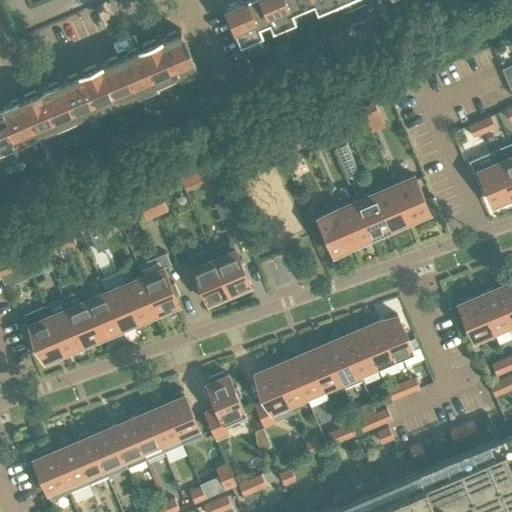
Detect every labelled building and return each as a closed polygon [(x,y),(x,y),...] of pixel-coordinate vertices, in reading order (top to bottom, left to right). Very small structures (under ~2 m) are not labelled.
[(239,0),(223,7),(224,9),(224,8),(238,41),(239,44),(273,30),(260,0),(239,0)] [(260,0),(273,30),(306,16),(299,0),(260,0)] [(299,0),(306,16),(339,2),(337,0),(299,0)] [(337,0),(339,2),(343,12),(369,0),(337,0)] [(358,22),(349,26),(350,27),(355,39),(363,35),(358,22)] [(160,37),(159,38),(176,79),(195,71),(193,66),(196,65),(193,59),(193,58),(183,35),(180,29),(160,38),(160,37)] [(328,36),(317,41),(322,53),(333,48),(328,36)] [(159,38),(139,46),(157,87),(176,79),(159,38)] [(138,47),(119,55),(137,96),(157,87),(139,46),(138,47)] [(100,63),(99,63),(117,104),(137,96),(119,55),(101,63),(100,63)] [(511,62),(501,67),(508,83),(509,85),(511,92),(511,62)] [(99,63),(79,72),(97,113),(117,104),(99,63)] [(78,73),(60,81),(77,121),(97,113),(79,72),(78,72),(78,73)] [(41,88),(40,88),(57,130),(77,121),(60,81),(41,88)] [(40,88),(20,97),(38,138),(57,130),(40,88)] [(19,98),(0,106),(18,147),(38,138),(20,97),(19,97),(19,98)] [(374,101),(361,106),(366,118),(379,112),(374,101)] [(0,106),(0,105),(0,154),(18,147),(0,106)] [(361,106),(348,112),(353,123),(366,118),(361,106)] [(490,115),(479,119),(483,131),(494,126),(490,115)] [(336,117),(323,122),(328,134),(341,128),(336,117)] [(479,119),(468,124),(472,135),(483,131),(479,119)] [(323,122),(311,128),(315,139),(328,134),(323,122)] [(305,130),(292,136),(296,147),(309,142),(305,130)] [(511,146),(510,142),(492,150),(492,151),(496,161),(511,195),(511,194),(510,192),(511,191),(511,146)] [(479,156),(473,159),(477,169),(491,203),(511,195),(496,161),(484,165),(479,156)] [(212,173),(192,179),(195,190),(215,184),(212,173)] [(414,173),(392,183),(408,219),(410,223),(426,216),(424,212),(429,210),(427,204),(428,204),(426,198),(425,199),(414,173)] [(392,183),(373,191),(389,227),(390,227),(392,231),(403,226),(401,222),(408,219),(392,183)] [(158,187),(147,191),(157,214),(168,209),(158,187)] [(147,191),(136,196),(145,218),(157,214),(147,191)] [(373,191),(355,199),(370,235),(371,235),(373,239),(384,234),(382,230),(389,227),(373,191)] [(227,196),(214,201),(228,235),(241,229),(227,196)] [(355,199),(336,207),(351,243),(352,243),(354,247),(365,242),(363,238),(370,235),(355,199)] [(336,207),(317,215),(332,250),(331,250),(334,256),(346,251),(344,246),(351,243),(336,207)] [(108,215),(97,219),(102,231),(113,226),(108,215)] [(97,219),(86,224),(91,235),(97,250),(108,245),(102,231),(97,219)] [(71,231),(60,235),(64,247),(75,242),(71,231)] [(60,235),(49,240),(53,251),(64,247),(60,235)] [(231,238),(209,247),(229,294),(242,289),(240,286),(250,282),(242,265),(244,264),(241,258),(240,259),(231,238)] [(33,247),(21,252),(26,263),(38,258),(33,247)] [(209,247),(188,256),(196,277),(195,278),(198,284),(199,283),(206,301),(216,297),(217,300),(229,294),(209,247)] [(166,251),(138,263),(142,274),(158,310),(178,302),(175,295),(179,293),(174,282),(170,284),(163,267),(171,263),(166,251)] [(21,252),(0,260),(0,273),(26,263),(21,252)] [(128,269),(120,273),(124,282),(139,318),(158,310),(142,274),(132,278),(128,269)] [(511,278),(497,285),(511,321),(511,278)] [(124,282),(105,290),(120,326),(139,318),(124,282)] [(511,321),(497,285),(478,293),(493,329),(511,321)] [(82,289),(63,297),(82,342),(101,334),(86,298),(82,289)] [(105,290),(86,298),(101,334),(120,326),(105,290)] [(478,293),(457,302),(472,338),(493,329),(478,293)] [(63,297),(45,304),(48,314),(64,350),(82,342),(63,297)] [(44,304),(24,313),(35,340),(32,342),(37,353),(40,352),(43,359),(64,350),(48,314),(44,304)] [(378,317),(377,317),(394,356),(412,348),(397,312),(379,320),(378,317)] [(378,320),(361,328),(376,364),(394,356),(377,317),(377,318),(378,320)] [(361,328),(343,335),(359,371),(376,364),(361,328)] [(343,335),(325,343),(341,379),(359,371),(343,335)] [(325,343),(308,350),(323,386),(341,379),(325,343)] [(308,350),(290,358),(306,394),(323,386),(308,350)] [(504,357),(491,362),(496,373),(509,368),(504,357)] [(290,358),(273,366),(288,401),(306,394),(290,358)] [(265,398),(254,403),(263,425),(275,420),(274,418),(292,411),(288,401),(273,366),(254,373),(265,398)] [(216,406),(205,411),(216,437),(227,432),(224,425),(246,416),(238,396),(240,395),(236,386),(234,387),(228,373),(224,374),(222,370),(208,376),(209,380),(206,382),(216,406)] [(511,376),(511,374),(500,378),(505,390),(511,386),(511,376)] [(415,375),(404,379),(409,391),(420,386),(415,375)] [(500,378),(489,383),(494,394),(505,390),(500,378)] [(404,379),(393,384),(398,395),(409,391),(404,379)] [(202,434),(198,425),(185,394),(183,388),(171,393),(173,398),(165,401),(183,442),(202,434)] [(154,406),(146,409),(164,450),(183,442),(165,401),(163,397),(152,401),(154,406)] [(135,414),(128,417),(145,458),(164,450),(146,409),(145,405),(133,409),(135,414)] [(386,406),(375,411),(380,422),(391,418),(386,406)] [(375,411),(364,416),(369,427),(380,422),(375,411)] [(116,422),(109,425),(126,466),(145,458),(128,417),(126,413),(115,417),(116,422)] [(472,419),(460,424),(465,435),(477,430),(472,419)] [(94,431),(90,433),(108,474),(126,466),(109,425),(107,421),(92,427),(94,431)] [(351,421),(340,426),(345,437),(356,433),(351,421)] [(460,424),(449,429),(454,440),(465,435),(460,424)] [(388,425),(377,430),(381,442),(393,437),(388,425)] [(340,426),(329,431),(334,442),(345,437),(340,426)] [(108,474),(90,433),(88,428),(77,433),(79,438),(71,441),(89,482),(108,474)] [(316,436),(305,441),(309,452),(321,447),(316,436)] [(490,511),(511,503),(511,469),(498,436),(409,474),(408,471),(311,511),(490,511)] [(60,446),(53,449),(70,490),(89,482),(71,441),(69,437),(58,441),(60,446)] [(420,441),(408,446),(413,457),(424,453),(420,441)] [(176,448),(186,478),(202,472),(192,443),(176,448)] [(38,455),(33,457),(34,461),(33,462),(36,467),(37,467),(50,499),(70,490),(53,449),(51,445),(36,451),(38,455)] [(142,477),(161,471),(156,459),(138,466),(142,477)] [(226,461),(215,466),(225,488),(236,483),(226,461)] [(290,467),(278,471),(283,483),(295,478),(290,467)] [(261,473),(249,478),(254,489),(265,484),(261,473)] [(249,478),(238,483),(242,494),(254,489),(249,478)] [(86,501),(103,493),(98,483),(81,491),(86,501)] [(200,485),(189,490),(194,501),(205,496),(200,485)] [(226,494),(215,499),(220,510),(231,505),(226,494)] [(174,496),(163,501),(167,511),(168,511),(179,507),(174,496)] [(215,499),(204,503),(207,511),(215,511),(220,510),(215,499)] [(167,511),(163,501),(152,506),(154,511),(167,511)]
